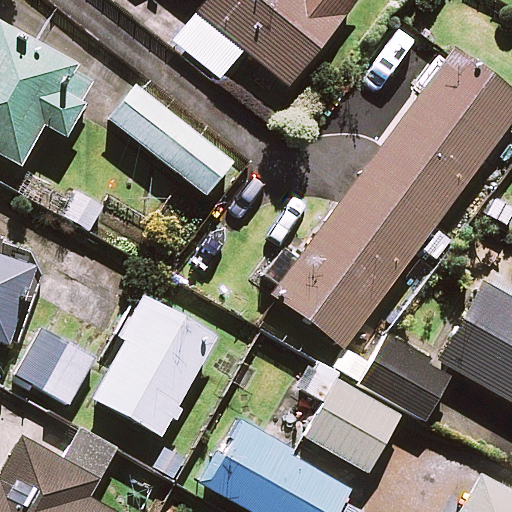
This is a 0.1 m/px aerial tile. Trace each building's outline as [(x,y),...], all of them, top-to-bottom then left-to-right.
[(203,0),(194,12),(292,86),(345,17),(322,0),(203,0)] [(0,170),(11,178),(41,133),(59,145),(86,106),(68,94),(77,80),(0,27),(0,170)] [(339,351),(511,119),(511,101),(445,52),(264,295),(339,351)] [(229,166),(132,92),(107,125),(203,199),(229,166)] [(34,265),(0,254),(0,344),(8,347),(34,265)] [(511,303),(481,285),(436,359),(511,404),(511,303)] [(211,342),(141,300),(83,397),(153,439),(211,342)] [(87,359),(40,334),(14,381),(62,406),(87,359)] [(441,378),(379,341),(353,385),(415,422),(441,378)] [(398,422),(327,380),(295,433),(365,475),(398,422)] [(340,511),(354,490),(238,422),(199,486),(242,511),(340,511)] [(0,473),(0,511),(108,511),(87,501),(99,480),(20,437),(0,473)] [(511,511),(511,487),(480,469),(453,511),(511,511)]
